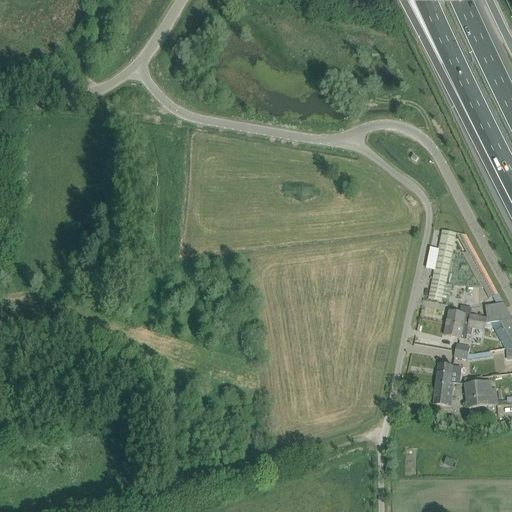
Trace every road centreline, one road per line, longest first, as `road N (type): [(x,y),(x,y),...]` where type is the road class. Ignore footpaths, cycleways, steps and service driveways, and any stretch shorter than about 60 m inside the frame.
road 1 (unclassified): [(381,511),(382,442),(428,207),(347,140)]
road 2 (unclassified): [(511,295),(419,135),(385,124),(347,140)]
road 3 (motorway): [(403,0),(511,210)]
road 4 (unclassified): [(347,140),(216,123),(134,66)]
road 5 (motorway): [(426,0),(511,177)]
road 6 (unclassified): [(134,66),(69,102),(0,109)]
